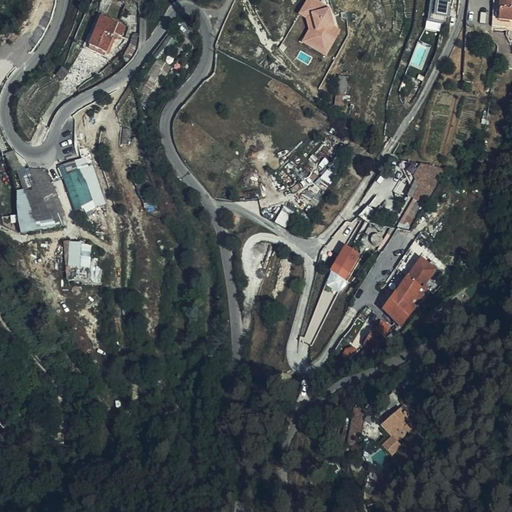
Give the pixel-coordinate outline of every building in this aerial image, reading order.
[(300,41),(327,56),(342,29),(329,22),(336,10),(317,0),(306,0),(299,14),(311,22),(300,41)] [(447,18),(449,0),(431,0),(429,17),(428,17),(427,29),(440,31),(441,17),(447,18)] [(491,28),(506,29),(506,22),(511,22),(511,0),(492,0),(492,20),(491,28)] [(124,29),(100,19),(92,38),(98,40),(95,49),(105,54),(112,38),(119,41),(124,29)] [(98,40),(92,38),(89,46),(95,49),(98,40)] [(61,81),(67,74),(61,69),(56,77),(61,81)] [(500,73),(498,82),(508,83),(509,74),(500,73)] [(75,213),(106,204),(91,155),(60,165),(75,213)] [(414,178),(417,192),(430,171),(442,177),(446,170),(443,169),(422,165),(414,178)] [(12,193),(25,235),(66,222),(49,167),(31,173),(36,186),(12,193)] [(417,192),(429,198),(442,177),(430,171),(417,192)] [(416,206),(422,209),(429,198),(417,192),(413,199),(418,202),(416,206)] [(92,267),(91,242),(68,243),(70,268),(92,267)] [(340,256),(350,261),(355,253),(346,247),(340,256)] [(432,261),(428,266),(420,260),(383,311),(400,326),(414,309),(411,306),(415,300),(413,299),(417,293),(424,297),(424,298),(443,272),(438,268),(432,261)] [(90,280),(90,272),(92,272),(92,268),(79,268),(79,280),(90,280)] [(374,332),(382,336),(389,326),(381,321),(374,332)] [(362,346),(374,353),(384,338),(382,336),(374,332),(372,330),(362,346)] [(381,446),(386,451),(394,445),(397,441),(417,428),(412,422),(414,420),(412,414),(408,409),(406,406),(399,411),(399,410),(380,427),(385,431),(383,433),(386,437),(388,435),(391,438),(381,446)] [(362,423),(365,414),(361,412),(359,411),(353,410),(351,421),(346,446),(352,447),(358,441),(358,438),(360,438),(362,423)] [(346,446),(351,421),(344,420),(338,451),(345,452),(346,446)]
